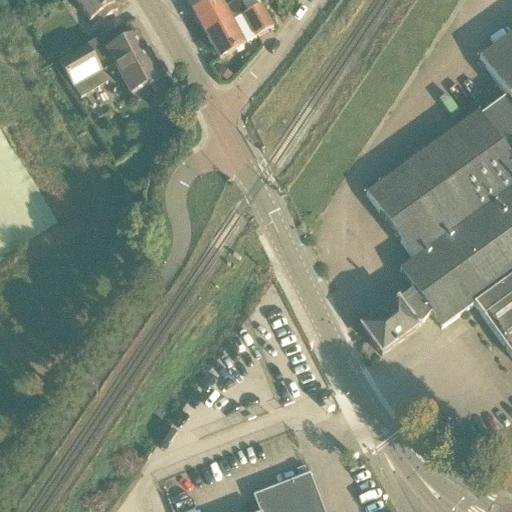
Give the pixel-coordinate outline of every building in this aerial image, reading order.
[(74,0),(90,24),(97,19),(101,24),(117,13),(108,0),(74,0)] [(231,25),(247,16),(239,2),(223,11),(218,1),(193,15),(206,39),(231,25)] [(206,39),(219,63),(244,49),(243,47),(273,31),(260,8),(247,16),(231,25),(206,39)] [(511,37),(479,62),(506,100),(481,119),(478,116),(366,197),(411,259),(511,187),(511,37)] [(131,98),(159,83),(136,38),(108,53),(131,98)] [(100,74),(87,51),(60,68),(73,90),(100,74)] [(233,78),(220,70),(216,77),(229,85),(233,78)] [(142,141),(155,155),(167,142),(153,129),(142,141)] [(474,307),(482,320),(511,298),(511,187),(411,259),(414,263),(400,273),(414,292),(398,305),(397,304),(361,330),(382,358),(418,332),(431,317),(442,331),(474,307)] [(511,298),(482,320),(511,360),(511,298)] [(323,511),(310,477),(254,499),(258,511),(323,511)]
